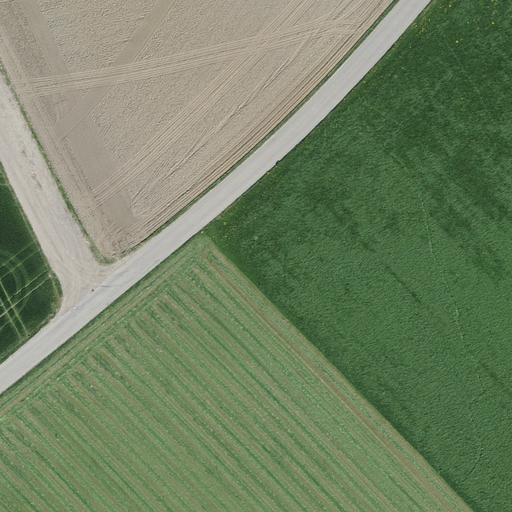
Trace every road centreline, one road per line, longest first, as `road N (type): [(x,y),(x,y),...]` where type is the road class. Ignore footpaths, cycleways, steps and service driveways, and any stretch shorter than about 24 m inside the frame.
road 1 (unclassified): [(412,0),(316,108),(139,270),(0,383)]
road 2 (track): [(80,318),(0,140)]
